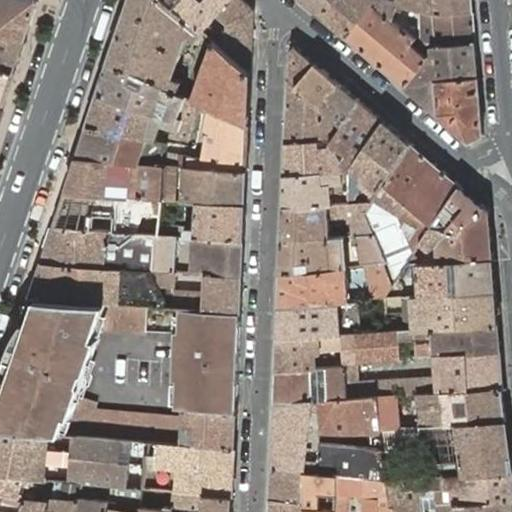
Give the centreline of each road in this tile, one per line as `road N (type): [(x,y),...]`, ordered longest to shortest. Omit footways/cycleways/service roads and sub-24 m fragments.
road 1 (residential): [(273,7),(254,511)]
road 2 (residential): [(273,7),(451,158),(479,157),(508,135)]
road 3 (tertiary): [(85,0),(0,252)]
road 4 (residential): [(508,135),(497,0)]
